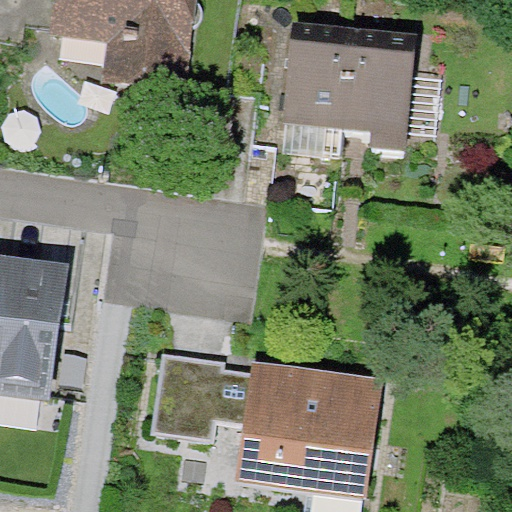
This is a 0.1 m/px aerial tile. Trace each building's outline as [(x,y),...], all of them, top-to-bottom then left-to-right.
[(53,0),(48,39),(110,47),(104,94),(185,104),(198,0),(53,0)] [(281,121),(344,128),(355,27),(292,20),(281,121)] [(417,34),(355,27),(344,128),(369,131),(368,146),(404,150),(417,34)] [(0,320),(10,255),(0,253),(0,320)] [(69,264),(10,255),(0,320),(0,391),(48,399),(69,264)] [(370,511),(388,398),(249,376),(248,383),(217,378),(218,373),(153,363),(139,450),(207,461),(204,481),(226,485),(223,506),(263,511),(370,511)]
